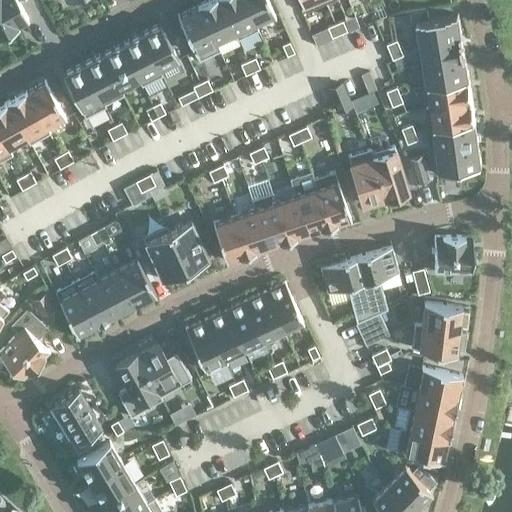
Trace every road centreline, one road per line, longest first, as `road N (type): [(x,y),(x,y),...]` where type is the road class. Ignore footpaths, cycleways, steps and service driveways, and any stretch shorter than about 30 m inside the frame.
road 1 (residential): [(7,405),(252,270),(372,228),(493,207)]
road 2 (residential): [(493,207),(480,358),(444,511)]
road 3 (residential): [(0,89),(163,0)]
road 4 (residential): [(72,511),(7,405)]
